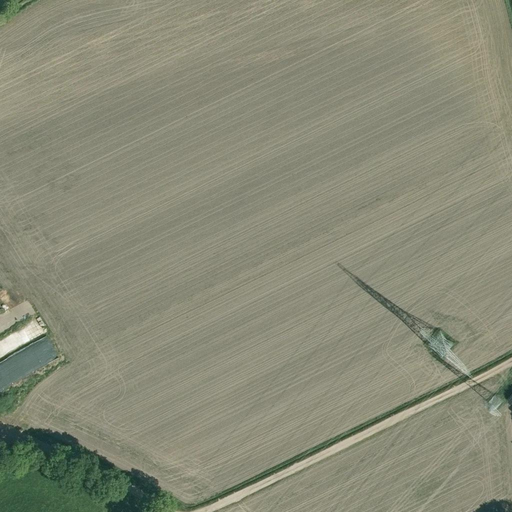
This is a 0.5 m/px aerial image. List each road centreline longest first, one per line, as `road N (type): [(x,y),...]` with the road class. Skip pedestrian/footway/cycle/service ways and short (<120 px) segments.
road 1 (track): [(204,511),(511,362)]
road 2 (unclassified): [(165,511),(0,424)]
